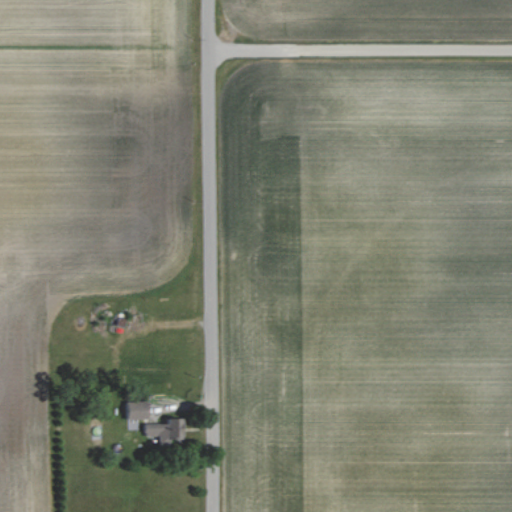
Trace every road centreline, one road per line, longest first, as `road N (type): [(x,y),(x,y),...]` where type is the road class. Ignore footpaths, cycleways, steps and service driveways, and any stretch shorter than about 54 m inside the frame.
road 1 (residential): [(204,511),(201,0)]
road 2 (residential): [(511,35),(202,33)]
